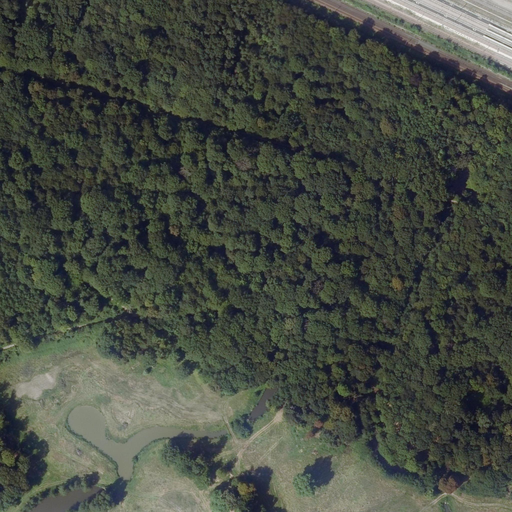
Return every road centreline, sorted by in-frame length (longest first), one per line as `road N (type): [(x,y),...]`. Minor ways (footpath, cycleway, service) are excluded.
road 1 (track): [(511,390),(405,335),(327,308),(155,313),(0,348)]
road 2 (track): [(0,65),(511,211)]
road 3 (track): [(0,233),(135,316)]
